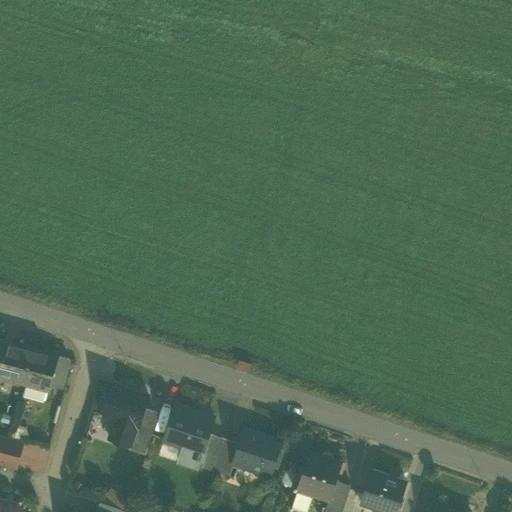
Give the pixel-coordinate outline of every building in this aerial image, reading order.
[(0,375),(26,382),(35,350),(0,340),(0,375)] [(35,349),(35,350),(26,382),(26,383),(48,389),(50,383),(57,355),(35,349)] [(69,358),(57,355),(50,383),(61,387),(69,358)] [(45,401),(48,389),(26,383),(23,395),(45,401)] [(137,426),(138,426),(144,408),(145,408),(149,395),(113,383),(103,415),(116,419),(109,438),(130,445),(137,426)] [(183,446),(203,453),(209,433),(215,417),(175,404),(164,439),(183,446)] [(129,447),(146,453),(159,413),(145,408),(144,408),(138,426),(137,426),(130,445),(129,447)] [(234,462),(271,474),(282,440),(244,428),(239,443),(233,462),(234,462)] [(213,470),(214,468),(224,438),(209,433),(203,453),(198,465),(213,470)] [(0,463),(15,468),(22,441),(11,438),(0,435),(0,463)] [(239,443),(224,438),(214,468),(230,473),(234,462),(233,462),(239,443)] [(178,460),(178,459),(183,446),(164,439),(159,454),(178,460)] [(203,453),(183,446),(178,459),(198,465),(203,453)] [(332,457),(333,455),(311,447),(310,450),(332,457)] [(329,498),(330,498),(336,479),(343,458),(333,455),(332,457),(310,450),(299,482),(314,487),(312,492),(329,498)] [(362,501),(394,511),(405,479),(373,468),(366,489),(362,501)] [(324,511),(341,511),(351,484),(336,479),(330,498),(329,498),(324,511)] [(297,487),(312,492),(314,487),(299,482),(297,487)] [(358,511),(362,501),(366,489),(351,484),(341,511),(358,511)] [(440,500),(439,505),(459,511),(472,511),(473,511),(440,500)] [(125,511),(126,510),(100,502),(99,501),(95,511),(125,511)] [(394,511),(362,501),(358,511),(394,511)] [(0,511),(19,511),(21,508),(0,502),(0,511)]
